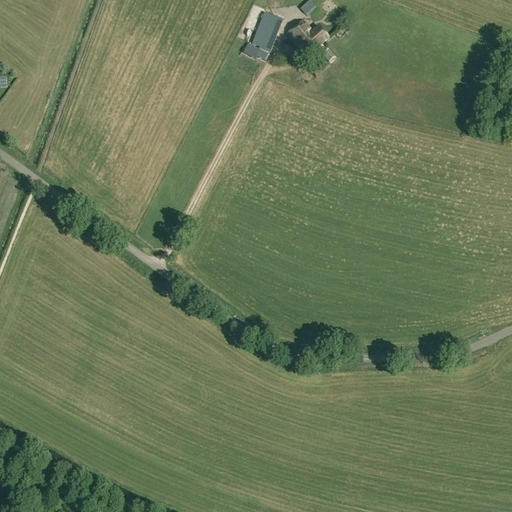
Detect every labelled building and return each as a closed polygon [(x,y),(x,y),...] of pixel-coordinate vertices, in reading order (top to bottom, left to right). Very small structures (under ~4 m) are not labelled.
[(329,13),(337,6),(331,0),(323,7),(329,13)] [(263,29),(267,31),(260,44),(270,50),(281,24),(268,17),(263,29)] [(329,40),(319,28),(313,33),(303,22),(287,35),(307,58),(329,40)] [(248,44),(243,54),(255,60),(256,57),(266,62),(269,55),(248,44)] [(329,51),(322,56),(329,63),(335,58),(329,51)]
